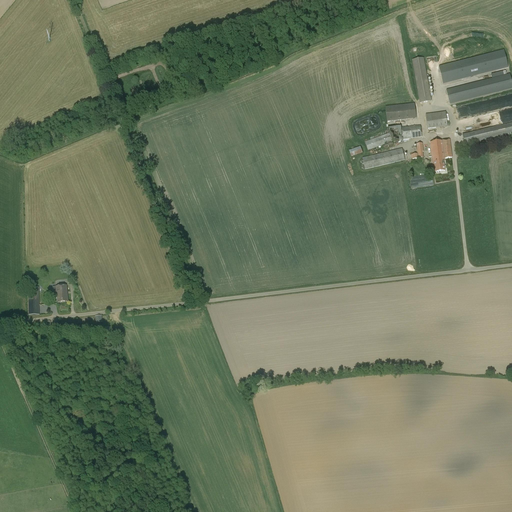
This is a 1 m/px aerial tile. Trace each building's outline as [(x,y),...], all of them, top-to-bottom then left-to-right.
[(503,51),(439,67),(443,84),(444,84),(508,68),(504,51),(503,51)] [(423,58),(412,60),(420,103),(431,101),(423,58)] [(220,70),(216,59),(211,61),(216,72),(220,70)] [(511,84),(510,75),(446,91),(450,104),(511,88),(511,84)] [(414,104),(385,107),(387,122),(416,119),(414,104)] [(476,104),(456,108),(458,119),(478,115),(476,104)] [(446,112),(425,115),(427,129),(447,127),(446,112)] [(511,122),(462,135),(466,146),(511,134),(511,122)] [(375,139),(365,142),(367,151),(392,142),(402,141),(402,140),(422,137),(420,126),(401,128),(401,127),(387,129),(389,133),(381,136),(380,134),(374,137),(375,139)] [(442,141),(430,143),(433,167),(434,167),(435,173),(445,171),(445,170),(446,170),(445,167),(444,167),(444,162),(445,162),(444,160),(452,159),(450,141),(442,141)] [(417,154),(411,155),(412,160),(423,158),(422,152),(424,152),(422,143),(416,144),(417,154)] [(360,147),(349,151),(351,157),(362,153),(360,147)] [(402,149),(362,158),(365,170),(405,161),(402,149)] [(63,267),(54,268),(54,278),(65,277),(65,272),(63,272),(63,267)] [(46,285),(39,285),(40,295),(50,294),(49,291),(47,292),(46,285)] [(68,302),(66,286),(56,287),(58,303),(68,302)] [(39,288),(29,288),(29,315),(39,315),(39,288)]
